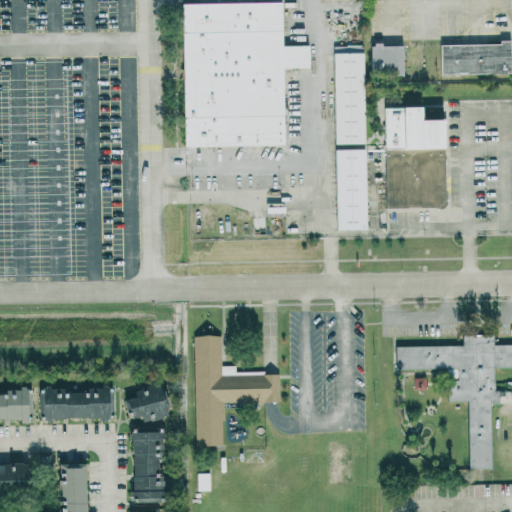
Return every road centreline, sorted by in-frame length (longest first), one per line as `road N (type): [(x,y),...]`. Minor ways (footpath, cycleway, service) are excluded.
road 1 (residential): [(186,288),(511,281)]
road 2 (residential): [(0,291),(186,288)]
